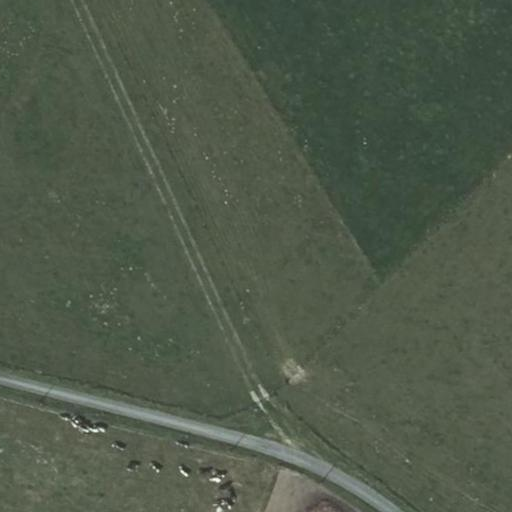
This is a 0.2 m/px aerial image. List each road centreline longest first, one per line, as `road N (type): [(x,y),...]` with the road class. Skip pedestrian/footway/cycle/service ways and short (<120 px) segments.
road 1 (track): [(278,452),(277,432),(73,0)]
road 2 (unclassified): [(0,379),(278,452),(338,473),(389,511)]
